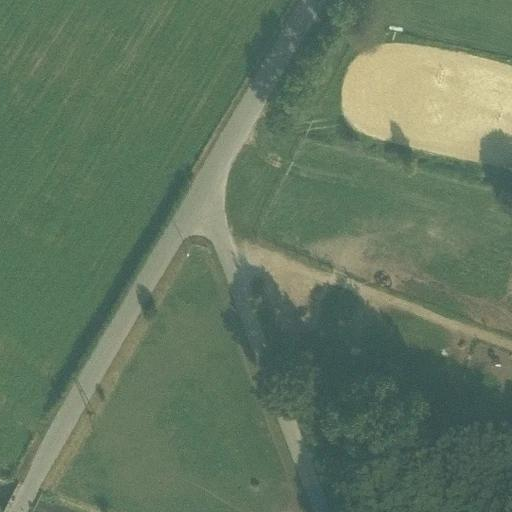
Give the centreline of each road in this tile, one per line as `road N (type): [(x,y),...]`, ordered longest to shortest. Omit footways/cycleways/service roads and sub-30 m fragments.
road 1 (unclassified): [(16,511),(200,190)]
road 2 (residential): [(200,190),(320,511)]
road 3 (track): [(229,269),(283,264),(511,346)]
road 4 (unclassified): [(200,190),(312,0)]
